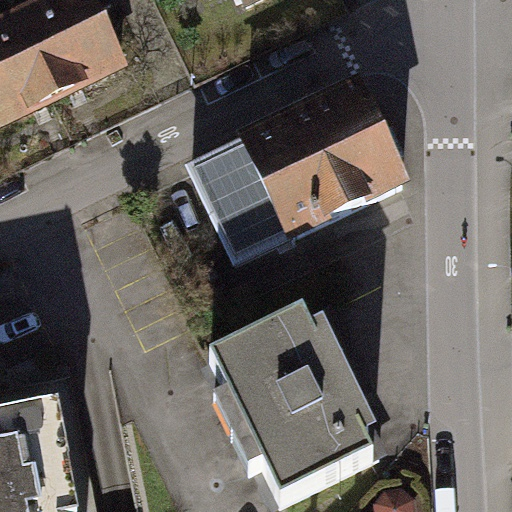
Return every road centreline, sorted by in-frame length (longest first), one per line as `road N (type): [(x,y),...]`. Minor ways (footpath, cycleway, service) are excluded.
road 1 (residential): [(0,218),(353,48),(450,38)]
road 2 (residential): [(466,511),(450,38)]
